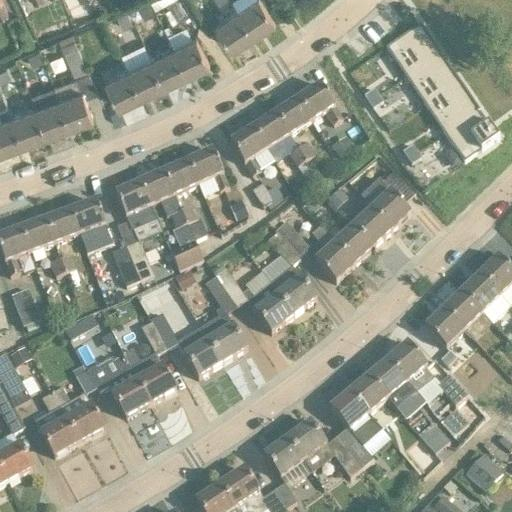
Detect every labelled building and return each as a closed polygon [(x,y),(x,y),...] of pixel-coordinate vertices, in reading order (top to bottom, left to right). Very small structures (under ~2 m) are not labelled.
[(43,0),(18,0),(26,17),(37,12),(34,5),(44,1),(43,0)] [(161,0),(178,24),(187,17),(175,0),(161,0)] [(236,10),(254,37),(275,22),(260,0),(250,0),(246,3),(236,10)] [(450,0),(421,24),(443,51),(473,27),(451,0),(450,0)] [(145,20),(155,15),(150,5),(139,10),(145,20)] [(232,51),(254,37),(236,10),(215,24),(232,51)] [(133,25),(128,13),(117,17),(122,29),(133,25)] [(30,44),(18,18),(5,24),(16,50),(30,44)] [(465,78),(495,53),(473,27),(443,51),(465,78)] [(58,98),(69,128),(93,119),(85,100),(98,95),(90,76),(89,76),(88,73),(86,74),(71,36),(58,41),(72,79),(52,87),(54,92),(55,91),(58,98)] [(172,47),(186,76),(209,65),(195,36),(172,47)] [(186,76),(172,47),(150,58),(164,87),(186,76)] [(28,57),(32,67),(43,63),(38,53),(28,57)] [(465,78),(487,105),(511,84),(511,74),(495,53),(465,78)] [(141,98),(164,87),(150,58),(146,60),(136,65),(128,69),(127,70),(141,98)] [(118,109),(141,98),(127,70),(122,60),(99,71),(104,81),(118,109)] [(405,71),(410,77),(419,70),(414,64),(405,71)] [(0,71),(0,84),(9,80),(5,69),(0,71)] [(415,84),(424,76),(419,70),(410,77),(415,84)] [(511,84),(487,105),(509,132),(511,129),(511,84)] [(298,105),(312,127),(325,119),(333,131),(342,125),(321,90),(298,105)] [(69,128),(58,98),(34,107),(45,137),(69,128)] [(290,142),(312,127),(298,105),(275,119),(290,142)] [(22,146),(45,137),(34,107),(10,116),(22,146)] [(10,116),(8,108),(0,111),(0,114),(2,119),(0,119),(0,154),(22,146),(10,116)] [(449,125),(454,131),(463,124),(458,117),(449,125)] [(267,156),(290,142),(275,119),(253,133),(267,156)] [(459,137),(468,130),(463,124),(454,131),(459,137)] [(253,133),(230,148),(252,183),(262,177),(254,164),(267,156),(253,133)] [(354,155),(345,142),(332,151),(340,163),(354,155)] [(298,154),(306,167),(315,161),(307,148),(298,154)] [(297,173),(306,167),(298,154),(289,160),(297,173)] [(188,167),(199,191),(213,186),(218,199),(229,194),(213,156),(188,167)] [(175,202),(199,191),(188,167),(164,178),(175,202)] [(181,215),(175,202),(164,178),(139,188),(150,213),(161,208),(167,223),(171,221),(177,234),(187,230),(180,215),(181,215)] [(382,189),(389,196),(391,199),(397,205),(403,212),(415,200),(394,178),(382,189)] [(130,236),(133,235),(139,247),(161,238),(150,213),(139,188),(115,199),(130,236)] [(283,205),(281,201),(282,201),(276,190),(267,196),(263,189),(252,196),(263,213),(267,210),(270,215),(277,211),(276,210),(283,205)] [(339,193),(327,203),(336,214),(348,204),(339,193)] [(370,214),(392,237),(410,220),(389,197),(370,214)] [(320,212),(310,200),(301,207),(311,219),(320,212)] [(248,221),(241,206),(229,211),(236,226),(248,221)] [(71,216),(80,241),(94,236),(99,250),(111,246),(96,207),(71,216)] [(187,230),(194,245),(195,246),(208,241),(200,224),(197,225),(191,211),(181,215),(180,215),(187,230)] [(373,254),(392,237),(370,214),(352,230),(351,231),(373,254)] [(55,250),(80,241),(71,216),(46,225),(55,250)] [(30,259),(55,250),(46,225),(21,234),(30,259)] [(277,238),(298,261),(307,252),(284,227),(275,235),(277,238)] [(351,231),(341,240),(334,233),(327,240),(333,247),(333,248),(354,271),(373,254),(351,231)] [(333,248),(333,247),(327,240),(319,232),(310,240),(324,256),(314,265),(336,289),(354,271),(333,248)] [(17,264),(30,259),(21,234),(0,241),(0,254),(10,282),(22,278),(17,264)] [(301,264),(298,261),(277,238),(276,237),(266,246),(280,261),(290,273),(292,271),(292,272),(301,264)] [(203,266),(195,246),(194,245),(170,256),(180,277),(203,266)] [(154,281),(139,247),(126,253),(143,293),(144,295),(155,290),(152,282),(154,281)] [(129,300),(143,293),(126,253),(112,258),(129,300)] [(61,264),(66,279),(69,278),(76,275),(71,261),(61,264)] [(480,280),(501,302),(511,290),(511,276),(498,262),(480,280)] [(55,282),(66,279),(61,264),(50,268),(55,282)] [(225,274),(222,269),(212,276),(215,281),(225,274)] [(317,305),(292,272),(292,271),(290,273),(269,289),(294,322),(317,305)] [(197,287),(190,274),(175,282),(182,295),(197,287)] [(294,322),(269,289),(252,301),(246,294),(241,298),(225,274),(215,281),(237,314),(247,307),(271,340),(294,322)] [(500,302),(501,302),(480,280),(461,297),(483,320),(492,329),(510,312),(500,302)] [(227,320),(237,314),(215,281),(204,287),(224,317),(201,333),(208,346),(223,370),(247,355),(227,320)] [(23,332),(26,331),(38,327),(40,326),(29,294),(11,301),(23,332)] [(464,337),(483,320),(461,297),(443,315),(464,337)] [(446,355),(464,337),(443,315),(425,332),(446,355)] [(150,325),(152,328),(167,356),(177,350),(179,350),(177,347),(161,318),(150,325)] [(40,333),(38,327),(26,331),(28,337),(40,333)] [(84,339),(78,328),(65,335),(71,346),(84,339)] [(167,356),(152,328),(141,334),(154,358),(141,366),(134,354),(123,360),(151,410),(176,396),(157,362),(167,356)] [(223,370),(208,346),(183,360),(198,385),(223,370)] [(388,365),(416,398),(427,411),(442,399),(436,392),(439,390),(425,374),(427,372),(408,349),(388,365)] [(11,360),(17,372),(32,364),(25,352),(11,360)] [(0,360),(0,387),(14,415),(31,406),(5,358),(0,360)] [(126,424),(151,410),(123,360),(104,371),(102,368),(87,376),(97,395),(99,398),(109,393),(126,424)] [(397,414),(416,398),(388,365),(369,381),(388,405),(388,404),(397,414)] [(97,395),(87,376),(83,369),(71,376),(84,399),(69,408),(61,393),(53,398),(52,398),(80,449),(105,435),(86,401),(97,395)] [(349,398),(369,421),(388,405),(369,381),(349,398)] [(468,402),(448,381),(439,390),(436,392),(442,399),(455,413),(468,402)] [(14,415),(0,387),(0,417),(12,440),(24,433),(14,415)] [(54,463),(80,449),(52,398),(42,404),(49,418),(34,426),(54,463)] [(373,466),(363,454),(382,438),(369,421),(349,398),(330,414),(349,437),(352,441),(342,449),(362,475),(373,466)] [(418,439),(435,459),(450,447),(433,427),(418,439)] [(362,475),(342,449),(331,457),(310,428),(287,444),(311,478),(335,462),(351,484),(362,475)] [(288,495),(311,478),(287,444),(264,461),(284,490),(273,497),(283,511),(289,511),(297,508),(288,495)] [(33,475),(19,448),(0,458),(0,473),(8,489),(33,475)] [(484,460),(467,478),(487,497),(504,479),(484,460)] [(0,493),(8,489),(0,473),(0,493)] [(283,511),(273,497),(263,504),(244,475),(220,491),(234,511),(283,511)] [(234,511),(220,491),(196,507),(199,511),(234,511)] [(455,511),(442,501),(434,511),(435,511),(455,511)]
